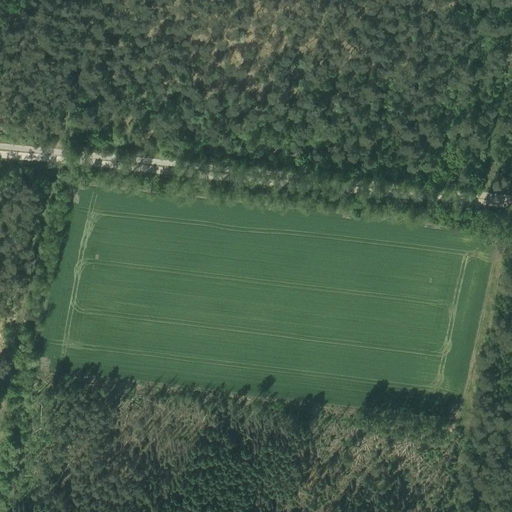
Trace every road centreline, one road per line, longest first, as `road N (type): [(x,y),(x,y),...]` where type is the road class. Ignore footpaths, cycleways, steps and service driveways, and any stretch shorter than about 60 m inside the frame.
road 1 (track): [(56,159),(511,206)]
road 2 (track): [(56,159),(88,0)]
